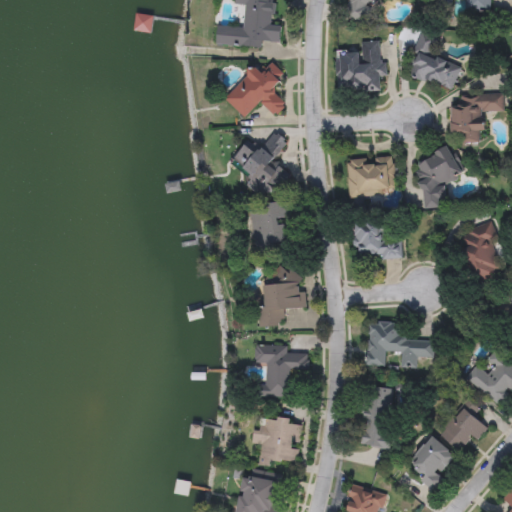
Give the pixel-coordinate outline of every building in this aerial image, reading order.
[(218,26),(244,28),(246,6),(235,5),(235,0),(273,0),(271,26),(281,27),(280,43),(262,42),(261,49),(216,45),(218,26)] [(388,0),(388,2),(382,0),(372,0),(364,24),(344,17),(349,0),(388,0)] [(489,0),(488,12),(465,11),(465,0),(489,0)] [(451,92),(405,73),(420,36),(440,45),(434,59),(460,70),(451,92)] [(382,42),(382,76),(380,76),(380,92),(337,93),(336,52),(360,51),(360,42),(382,42)] [(270,71),(281,81),(272,92),(286,104),(275,116),(260,103),(246,119),(225,101),(255,67),(265,76),(270,71)] [(503,113),(484,113),(485,133),(479,133),(479,143),(451,143),(451,98),(503,96),(503,113)] [(247,145),(257,153),(273,132),(288,143),(273,162),(289,175),(269,201),(248,185),(254,176),(234,161),(247,145)] [(421,210),(419,156),(455,155),(456,179),(444,180),(446,209),(421,210)] [(397,193),(350,198),(346,162),(393,157),(397,193)] [(252,208),(292,203),(296,244),(257,248),(252,208)] [(498,238),(490,244),(505,265),(484,281),(457,243),(486,222),(498,238)] [(355,223),(394,223),(394,236),(402,236),(402,260),(355,259),(355,223)] [(265,271),(301,270),(303,309),(284,310),(285,326),(260,327),(259,308),(267,308),(265,271)] [(433,340),(432,358),(416,358),(416,369),(400,369),(401,353),(385,353),(385,368),(367,368),(368,323),(402,324),(402,339),(433,340)] [(309,354),(309,372),(298,372),(297,399),(264,398),(265,364),(256,364),(256,346),(289,346),(289,354),(309,354)] [(465,380),(476,366),(481,369),(493,354),(511,368),(511,393),(501,408),(465,380)] [(361,446),(369,387),(398,391),(390,450),(361,446)] [(440,435),(464,409),(485,428),(461,455),(440,435)] [(298,466),(273,463),(273,468),(260,466),(262,446),(253,445),(256,427),(275,429),(276,419),(303,422),(298,466)] [(455,455),(440,475),(445,479),(435,492),(420,481),(424,476),(409,466),(430,437),(455,455)] [(239,511),(246,477),(283,484),(278,511),(286,511),(239,511)] [(345,511),(354,489),(386,501),(382,511),(345,511)]
